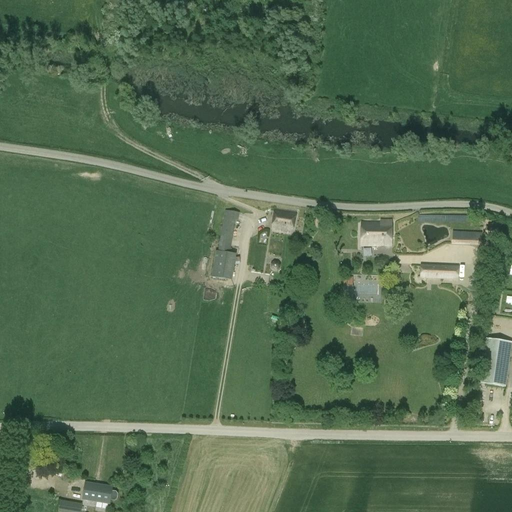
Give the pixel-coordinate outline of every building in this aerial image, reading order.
[(292,234),(295,217),(295,213),(275,210),(272,230),(292,234)] [(238,221),(239,214),(225,211),(218,251),(215,251),(211,277),(232,281),(236,254),(230,253),(235,221),(238,221)] [(390,247),(391,222),(381,221),(381,224),(362,223),(361,246),(390,247)] [(452,243),(477,245),(478,232),(453,231),(452,243)] [(458,281),(459,267),(420,266),(420,279),(458,281)] [(353,286),(353,278),(344,278),(344,285),(353,286)] [(505,388),(511,343),(486,340),(479,384),(505,388)] [(114,502),(117,500),(118,495),(116,492),(111,491),(112,488),(85,484),(83,500),(109,504),(110,501),(114,502)] [(81,511),(82,504),(60,501),(57,511),(81,511)]
